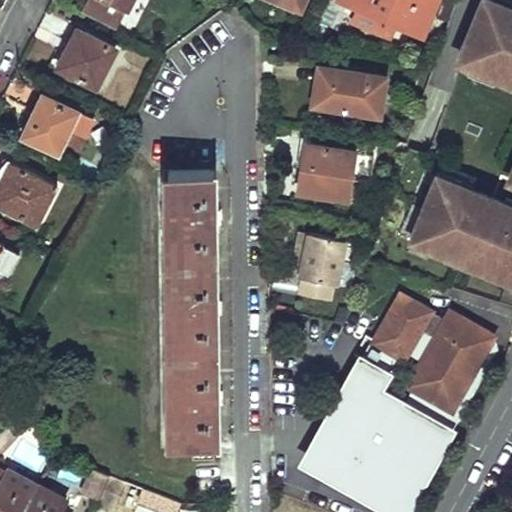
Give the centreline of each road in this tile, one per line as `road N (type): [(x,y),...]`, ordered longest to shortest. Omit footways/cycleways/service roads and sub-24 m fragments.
road 1 (residential): [(145,146),(221,102),(239,125),(246,511)]
road 2 (tertiary): [(450,511),(511,398)]
